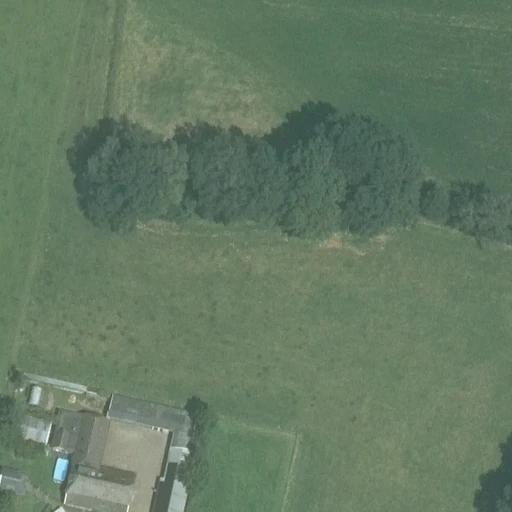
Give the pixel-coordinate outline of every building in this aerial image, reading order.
[(113,399),(108,423),(145,430),(150,406),(113,399)] [(193,441),(197,417),(150,406),(145,430),(193,441)] [(10,440),(45,448),(51,425),(15,416),(10,440)] [(79,421),(75,441),(54,436),(51,452),(75,457),(65,507),(87,511),(127,511),(134,480),(97,472),(106,426),(79,421)] [(183,511),(193,470),(187,469),(189,457),(176,455),(175,466),(171,465),(168,477),(162,476),(154,511),(183,511)]
